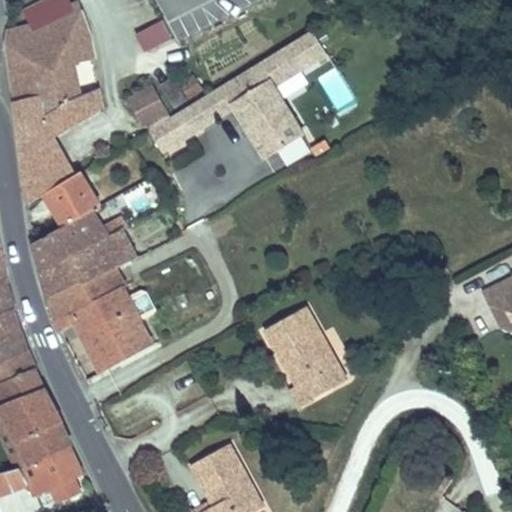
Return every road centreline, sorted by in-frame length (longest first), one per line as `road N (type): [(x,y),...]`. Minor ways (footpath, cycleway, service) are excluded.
road 1 (secondary): [(0,143),(31,307),(128,511)]
road 2 (track): [(382,413),(408,395),(433,392),(465,408),(490,455),(462,489)]
